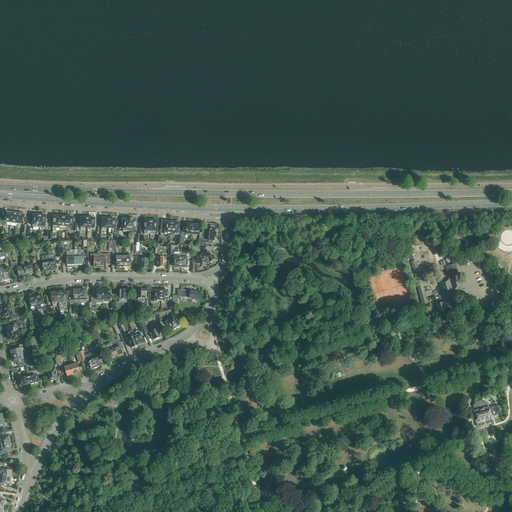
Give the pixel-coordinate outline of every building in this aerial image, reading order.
[(11,222),(12,211),(9,211),(9,212),(6,211),(5,217),(1,218),(3,226),(5,225),(5,224),(7,224),(7,222),(11,222)] [(16,226),(17,223),(19,212),(18,212),(18,213),(16,213),(16,212),(12,211),(11,222),(10,225),(16,226)] [(56,225),(60,225),(61,216),(59,216),(60,215),(57,215),(57,216),(54,216),(54,218),(53,218),(53,221),(54,221),(53,228),(52,228),(52,229),(53,229),(53,230),(56,231),(56,225)] [(66,226),(66,227),(70,228),(70,229),(72,229),(72,230),(74,230),(74,232),(77,232),(77,223),(73,223),(73,217),(70,217),(70,216),(68,216),(67,216),(66,226)] [(172,221),(172,222),(171,232),(175,232),(175,234),(177,235),(177,234),(179,235),(177,244),(180,244),(181,237),(182,232),(179,231),(179,232),(178,232),(179,223),(175,222),(176,221),(172,221)] [(186,231),(186,233),(182,232),(181,237),(180,244),(184,245),(184,238),(185,238),(185,235),(188,235),(188,234),(192,235),(193,223),(189,223),(189,224),(187,224),(186,226),(187,226),(187,230),(186,230),(186,231)] [(205,231),(204,236),(208,236),(207,240),(209,240),(209,241),(215,242),(216,232),(215,232),(215,228),(214,228),(214,227),(210,226),(210,228),(209,228),(208,231),(205,231)] [(178,245),(169,244),(169,255),(172,255),(172,246),(178,246),(178,245)] [(200,246),(192,246),(192,252),(198,252),(200,254),(196,257),(197,258),(196,259),(197,261),(199,260),(202,265),(203,265),(204,265),(206,264),(206,263),(207,262),(202,254),(199,249),(200,246)] [(202,254),(207,262),(208,263),(210,261),(211,262),(213,261),(213,260),(214,263),(217,261),(215,258),(213,254),(211,256),(211,255),(210,252),(209,253),(208,252),(205,254),(202,249),(205,249),(205,246),(200,246),(199,249),(202,254)] [(98,253),(91,253),(91,258),(94,258),(94,267),(100,267),(100,254),(100,250),(98,250),(98,253)] [(0,252),(0,259),(0,258),(0,256),(5,256),(6,262),(10,261),(7,251),(0,252)] [(75,267),(74,257),(74,253),(66,254),(66,257),(64,257),(64,262),(67,262),(67,265),(68,267),(75,267)] [(110,254),(100,254),(100,267),(106,267),(106,264),(110,264),(110,254)] [(83,264),(82,256),(74,257),(75,267),(78,267),(78,264),(83,264)] [(55,269),(57,269),(56,264),(58,264),(58,260),(56,261),(56,257),(48,258),(49,262),(50,270),(51,270),(51,271),(55,271),(55,269)] [(50,271),(49,270),(50,270),(49,262),(48,258),(41,259),(43,271),(46,270),(46,272),(50,271)] [(141,263),(141,267),(143,267),(145,267),(147,267),(147,264),(149,264),(149,258),(141,258),(141,259),(139,258),(139,263),(141,263)] [(416,261),(411,262),(414,275),(419,273),(416,261)] [(16,262),(11,264),(13,272),(16,271),(17,273),(18,273),(19,276),(20,276),(20,277),(23,276),(22,275),(26,275),(24,266),(17,268),(16,262)] [(24,266),(26,275),(33,273),(31,264),(24,266)] [(449,279),(459,276),(455,264),(446,266),(447,272),(448,274),(449,279)] [(0,280),(2,280),(2,281),(6,280),(8,279),(7,272),(3,273),(0,273),(0,280)] [(462,289),(461,284),(459,276),(449,279),(453,291),(462,289)] [(449,279),(441,281),(439,282),(443,294),(453,291),(449,279)] [(427,303),(423,288),(422,284),(417,286),(422,305),(427,303)] [(73,291),(72,291),(72,295),(73,295),(74,300),(74,302),(73,302),(73,304),(74,304),(80,304),(80,302),(80,299),(79,289),(77,289),(73,289),(73,291)] [(91,297),(91,303),(103,303),(103,301),(103,289),(97,289),(97,290),(95,290),(95,297),(91,297)] [(119,294),(118,294),(118,297),(119,297),(119,298),(119,302),(126,302),(126,298),(126,289),(119,289),(119,294)] [(136,299),(135,300),(135,304),(136,305),(144,305),(144,300),(144,294),(144,293),(144,289),(138,289),(138,299),(136,299)] [(177,295),(173,295),(173,303),(178,303),(178,297),(181,297),(189,297),(197,299),(197,300),(200,300),(201,300),(203,293),(202,293),(200,293),(197,292),(197,291),(195,290),(195,292),(190,291),(186,290),(183,290),(181,290),(181,289),(178,289),(177,295)] [(58,291),(57,292),(58,301),(59,301),(59,303),(65,302),(65,304),(69,303),(68,294),(66,294),(64,294),(64,291),(61,291),(61,290),(58,291)] [(52,296),(50,296),(51,299),(52,299),(53,304),(55,304),(55,302),(58,301),(57,292),(56,291),(54,292),(51,292),(52,296)] [(44,307),(44,306),(41,295),(38,295),(36,295),(36,296),(35,296),(38,307),(41,307),(41,308),(44,307)] [(38,307),(35,296),(34,296),(31,296),(32,297),(29,298),(32,311),(35,310),(34,308),(38,307)] [(443,302),(442,302),(438,304),(437,300),(435,301),(436,307),(438,307),(439,313),(445,311),(443,302)] [(2,310),(11,308),(11,305),(12,304),(12,301),(9,302),(1,304),(1,307),(1,309),(2,310)] [(13,308),(11,308),(2,310),(2,311),(2,312),(2,314),(3,314),(4,317),(10,315),(11,317),(12,320),(16,319),(20,318),(19,313),(15,314),(13,308)] [(173,330),(176,327),(176,328),(177,328),(178,328),(179,328),(179,327),(180,327),(180,326),(180,325),(180,324),(173,316),(170,319),(169,318),(165,321),(165,322),(167,324),(169,326),(170,326),(173,330)] [(21,318),(20,318),(16,319),(17,323),(16,323),(16,324),(9,326),(9,327),(6,328),(7,330),(6,331),(7,334),(18,331),(17,328),(20,327),(21,325),(20,322),(29,320),(28,317),(21,318)] [(139,319),(136,320),(141,332),(144,330),(139,319)] [(153,326),(153,327),(152,327),(151,327),(149,328),(149,329),(148,330),(145,322),(142,323),(145,333),(150,331),(153,340),(160,337),(157,329),(159,328),(157,324),(153,326)] [(133,333),(138,345),(141,344),(141,343),(143,342),(138,330),(133,333)] [(18,331),(7,334),(8,337),(9,337),(9,339),(12,338),(12,340),(18,338),(18,335),(19,335),(18,331)] [(138,345),(133,333),(129,334),(129,333),(126,334),(132,348),(135,346),(135,347),(137,346),(137,345),(138,345)] [(115,357),(117,356),(113,345),(112,343),(111,342),(102,346),(104,351),(108,350),(111,358),(112,358),(112,359),(115,358),(115,357)] [(120,342),(116,344),(113,345),(117,356),(123,353),(122,350),(123,350),(120,342)] [(14,350),(11,350),(11,352),(12,357),(22,354),(21,351),(24,350),(23,347),(21,348),(17,349),(17,348),(15,349),(14,350)] [(91,353),(93,358),(97,366),(103,364),(99,355),(100,354),(100,355),(104,354),(101,348),(97,349),(98,350),(91,353)] [(94,368),(97,367),(96,366),(97,366),(93,358),(91,353),(86,355),(87,357),(86,358),(87,360),(87,361),(89,366),(91,366),(92,369),(94,367),(94,368)] [(22,354),(12,357),(14,363),(18,362),(19,366),(27,364),(26,363),(28,362),(26,356),(25,356),(25,354),(22,354)] [(71,365),(74,375),(78,374),(77,372),(80,372),(79,368),(79,367),(78,367),(77,363),(71,365)] [(74,375),(71,365),(64,366),(65,370),(66,372),(67,375),(70,375),(70,376),(74,375)] [(23,385),(27,384),(30,384),(27,372),(27,370),(26,366),(23,367),(24,371),(20,372),(21,376),(22,375),(22,377),(19,378),(20,382),(21,384),(20,384),(19,385),(19,386),(20,386),(20,387),(21,387),(24,386),(23,385)] [(38,370),(27,372),(30,384),(38,382),(37,375),(39,374),(39,375),(42,374),(40,367),(37,368),(38,370)] [(56,379),(55,372),(54,368),(52,369),(51,367),(47,368),(48,376),(49,380),(50,380),(51,381),(53,380),(56,379)] [(490,410),(489,408),(489,406),(488,406),(488,404),(485,401),(481,400),(477,401),(474,404),(473,406),(474,407),(474,408),(475,410),(473,410),(474,413),(473,413),(476,420),(492,416),(491,415),(500,412),(498,404),(490,406),(491,409),(490,410)] [(9,435),(0,437),(0,444),(10,442),(9,435)] [(0,454),(7,453),(7,450),(10,449),(10,446),(11,446),(10,443),(10,442),(0,444),(0,454)] [(0,473),(2,474),(2,476),(11,477),(12,470),(8,469),(7,467),(4,467),(4,462),(0,462),(0,473)] [(0,485),(3,486),(4,486),(4,483),(5,483),(4,484),(6,484),(6,483),(10,484),(11,477),(2,476),(2,481),(0,481),(0,485)]
